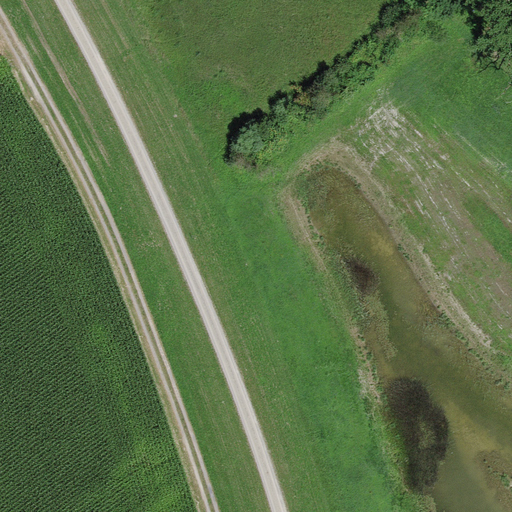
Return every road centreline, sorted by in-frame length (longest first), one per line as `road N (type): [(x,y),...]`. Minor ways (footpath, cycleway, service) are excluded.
road 1 (track): [(57,0),(120,97),(219,328),(280,511)]
road 2 (track): [(213,511),(132,284),(0,20)]
